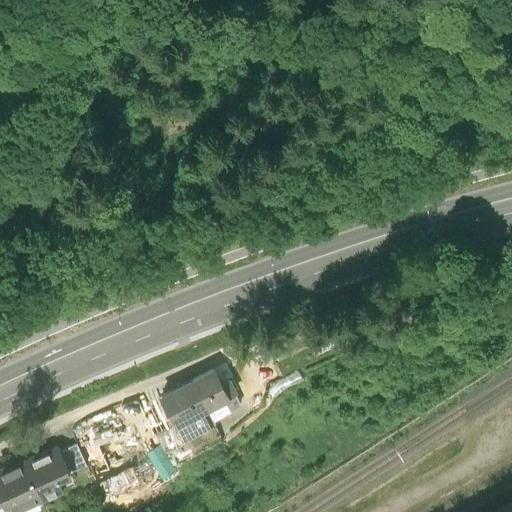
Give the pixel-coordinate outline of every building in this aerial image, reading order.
[(229,362),(204,374),(220,405),(239,396),(244,393),(236,376),(229,362)] [(244,372),(236,376),(244,393),(239,396),(244,404),(254,399),(249,389),(252,387),(244,372)] [(204,374),(180,386),(188,402),(183,404),(188,415),(191,420),(220,405),(204,374)] [(203,444),(191,420),(188,415),(167,426),(182,455),(203,444)] [(90,437),(73,444),(83,466),(99,460),(90,437)] [(72,440),(40,454),(58,494),(90,480),(83,466),(73,444),(72,440)] [(125,452),(109,459),(114,471),(130,464),(125,452)] [(40,454),(4,470),(8,479),(18,502),(22,510),(58,494),(40,454)] [(0,500),(4,508),(18,502),(8,479),(0,482),(0,500)]
